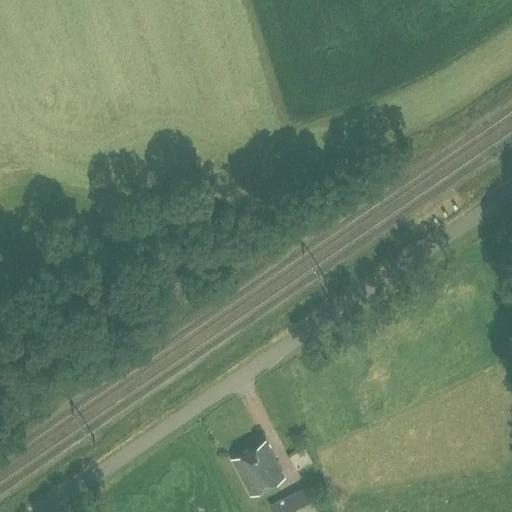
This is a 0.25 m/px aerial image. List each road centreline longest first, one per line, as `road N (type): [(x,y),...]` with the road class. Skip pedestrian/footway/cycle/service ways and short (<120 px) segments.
road 1 (unclassified): [(43,511),(511,187)]
road 2 (track): [(172,219),(0,277)]
